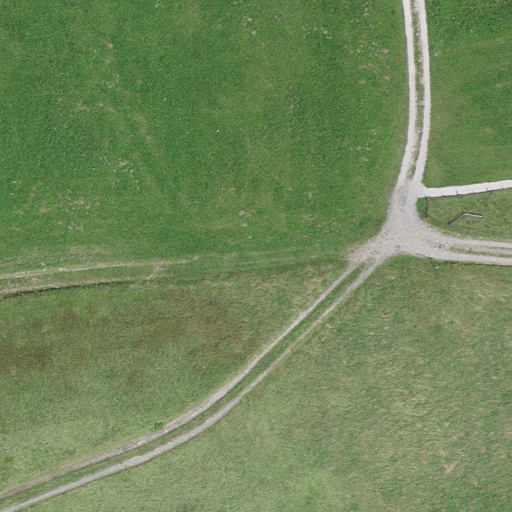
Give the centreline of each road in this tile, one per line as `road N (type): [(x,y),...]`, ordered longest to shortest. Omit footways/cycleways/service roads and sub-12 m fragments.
road 1 (track): [(387,243),(277,353),(175,432),(0,500)]
road 2 (track): [(387,243),(0,290)]
road 3 (track): [(403,0),(414,114),(387,243)]
road 4 (track): [(511,257),(387,243)]
